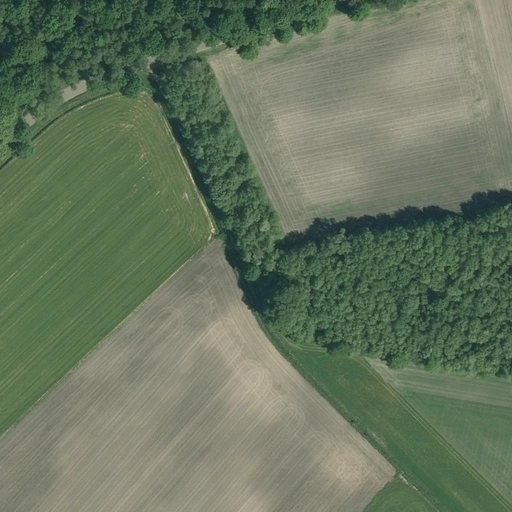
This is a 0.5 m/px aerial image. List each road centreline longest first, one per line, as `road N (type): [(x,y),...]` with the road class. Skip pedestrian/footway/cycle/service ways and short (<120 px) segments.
road 1 (unclassified): [(0,148),(95,83),(344,0)]
road 2 (track): [(151,62),(272,315)]
